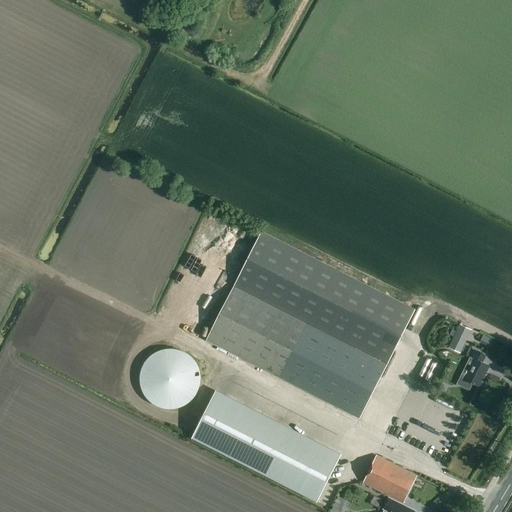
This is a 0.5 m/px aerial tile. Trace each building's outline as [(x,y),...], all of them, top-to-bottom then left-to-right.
[(360,418),(415,308),(262,232),(208,340),(360,418)] [(449,347),(461,353),(466,341),(454,336),(449,347)] [(147,360),(144,363),(142,368),(140,372),(140,377),(140,382),(141,386),(142,391),(144,395),(147,399),(151,402),(154,405),(159,407),(163,408),(168,409),(173,409),(177,408),(182,406),(186,404),(190,401),(193,398),(196,394),(198,390),(199,385),(200,381),(200,376),(199,371),(197,367),(195,363),(192,359),(189,356),(185,353),(181,351),(176,349),(172,349),(167,349),(162,350),(158,351),(154,353),(150,356),(147,360)] [(479,387),(489,366),(482,362),(485,356),(474,350),(470,358),(474,360),(464,379),(479,387)] [(317,502),(340,457),(227,400),(204,444),(317,502)] [(404,502),(418,474),(378,454),(364,481),(404,502)] [(401,511),(404,506),(391,500),(386,510),(389,511),(401,511)]
